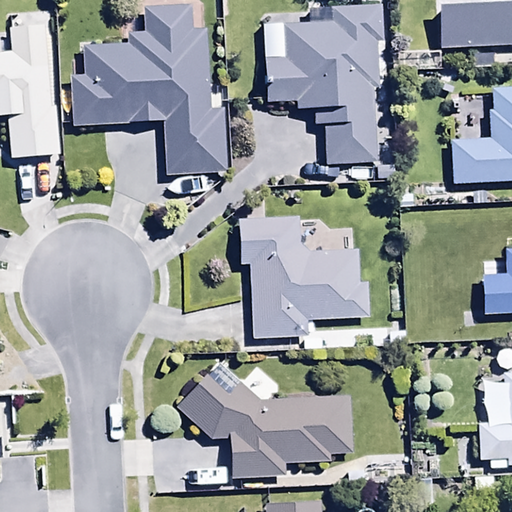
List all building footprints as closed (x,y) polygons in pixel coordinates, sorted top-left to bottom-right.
[(511,5),(435,9),(437,52),(511,48),(511,5)] [(327,28),(279,29),(279,37),(263,37),(264,62),(261,62),(262,106),(292,105),(292,115),(309,114),(309,129),(319,129),(320,169),(370,167),(368,90),(374,89),(373,45),(379,45),(378,9),(327,10),(327,28)] [(188,34),(187,10),(138,12),(139,35),(123,35),(123,48),(80,49),(81,78),(67,78),(69,128),(160,124),(162,181),(223,179),(220,113),(207,114),(204,33),(188,34)] [(0,119),(4,120),(7,163),(50,161),(43,30),(5,32),(6,54),(0,54),(0,119)] [(447,143),(448,187),(511,185),(511,90),(488,91),(488,116),(460,116),(461,143),(447,143)] [(294,220),(233,223),(233,271),(245,270),(246,343),(304,342),(303,324),(366,323),(365,285),(354,285),(354,255),(305,255),(295,244),(294,220)] [(478,279),(479,318),(511,316),(511,252),(499,253),(500,278),(478,279)] [(347,402),(255,404),(210,361),(189,385),(192,388),(172,411),(206,444),(225,444),(226,484),(274,483),(274,480),(281,479),(281,467),(327,467),(327,459),(348,459),(347,402)] [(484,465),(484,472),(511,470),(511,376),(499,377),(500,387),(478,388),(480,427),(473,427),(475,465),(484,465)]
